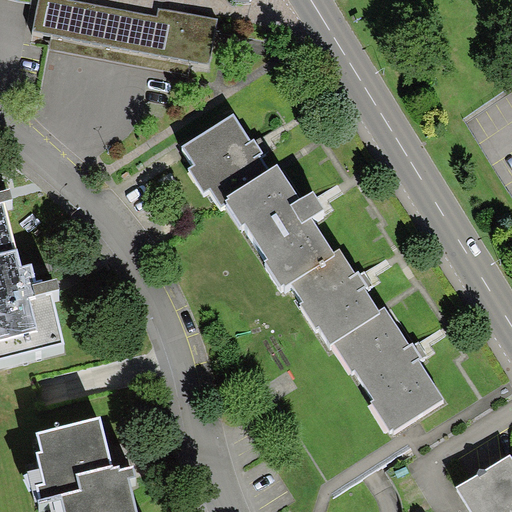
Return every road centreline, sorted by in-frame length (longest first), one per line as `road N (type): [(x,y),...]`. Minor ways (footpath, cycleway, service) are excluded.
road 1 (residential): [(0,108),(124,241),(159,303),(228,511)]
road 2 (secondary): [(311,0),(511,325)]
